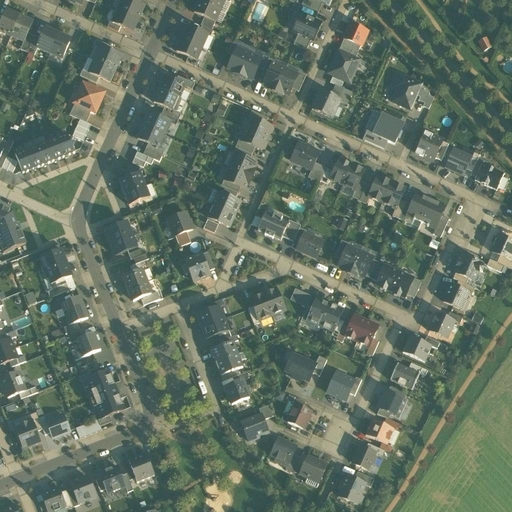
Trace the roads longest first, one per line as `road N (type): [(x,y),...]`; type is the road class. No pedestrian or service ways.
road 1 (residential): [(294,117),(472,197),(417,322),(402,315)]
road 2 (residential): [(149,52),(78,222)]
road 3 (residential): [(388,0),(511,134)]
road 4 (residential): [(15,479),(137,433),(147,406)]
road 5 (residential): [(149,52),(294,117)]
road 6 (residential): [(402,315),(342,450)]
road 7 (residential): [(294,117),(238,242)]
road 8 (residential): [(149,52),(32,0)]
road 9 (residential): [(346,0),(294,117)]
road 10 (residential): [(289,265),(402,315)]
